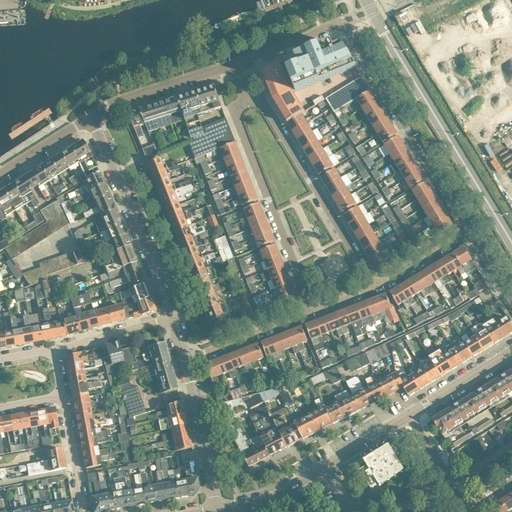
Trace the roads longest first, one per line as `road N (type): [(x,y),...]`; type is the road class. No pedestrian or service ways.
road 1 (residential): [(469,231),(349,32),(329,27),(233,62)]
road 2 (unclassified): [(511,241),(369,9)]
road 3 (residential): [(378,285),(261,100),(245,99)]
road 4 (residential): [(245,99),(236,112),(311,310)]
road 5 (residential): [(174,319),(90,115)]
road 6 (unclassified): [(218,510),(272,498),(409,414)]
road 7 (residential): [(218,510),(187,358)]
road 8 (residential): [(233,62),(90,115)]
road 9 (residential): [(311,310),(187,358)]
road 10 (residential): [(174,319),(53,350)]
road 11 (unclassified): [(409,414),(511,352)]
